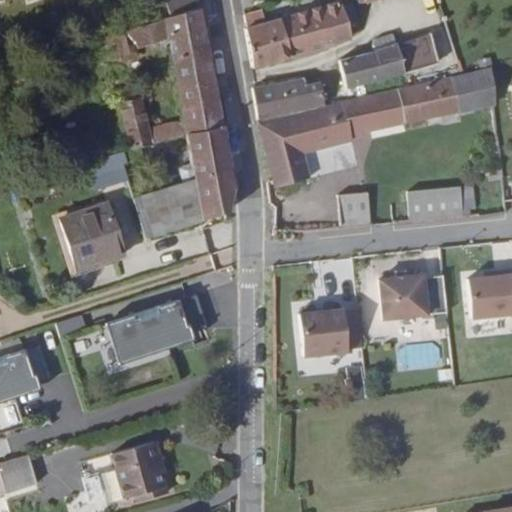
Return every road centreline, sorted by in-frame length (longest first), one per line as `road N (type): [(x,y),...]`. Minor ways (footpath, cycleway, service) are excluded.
road 1 (tertiary): [(247,511),(250,208),(224,0)]
road 2 (track): [(0,312),(16,326),(250,257)]
road 3 (track): [(0,448),(248,375)]
